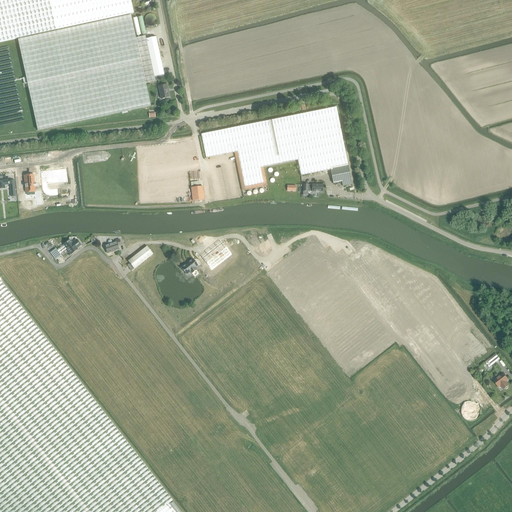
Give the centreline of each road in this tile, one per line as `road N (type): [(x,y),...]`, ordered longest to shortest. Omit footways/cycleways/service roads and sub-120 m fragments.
road 1 (unclassified): [(192,120),(329,90),(345,100),(370,195),(460,242),(511,254)]
road 2 (unclassified): [(313,511),(112,259)]
road 3 (unclassified): [(112,259),(140,244),(202,251),(226,235),(266,260),(306,235),(336,244)]
road 4 (unclassified): [(65,203),(142,208),(210,200),(192,120)]
road 5 (tertiary): [(391,511),(511,409)]
road 6 (unknown): [(511,415),(396,511)]
road 7 (track): [(377,200),(393,175),(413,66)]
road 8 (unclassified): [(0,256),(42,246),(57,267),(89,248),(112,259)]
road 9 (unclassified): [(192,120),(179,109),(156,0)]
